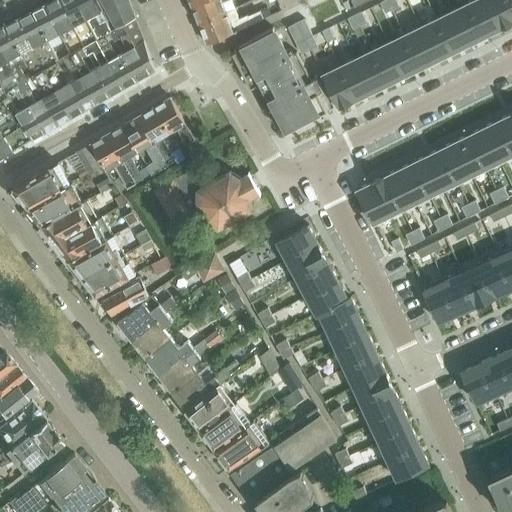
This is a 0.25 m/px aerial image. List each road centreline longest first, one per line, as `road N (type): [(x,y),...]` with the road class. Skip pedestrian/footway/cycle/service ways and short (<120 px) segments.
road 1 (residential): [(0,202),(231,511)]
road 2 (residential): [(152,511),(0,303)]
road 3 (residential): [(303,171),(511,63)]
road 4 (residential): [(411,369),(326,198),(303,171)]
road 5 (residential): [(0,174),(196,64)]
road 6 (residential): [(303,171),(270,158),(227,82),(196,64)]
road 7 (residential): [(479,511),(411,369)]
